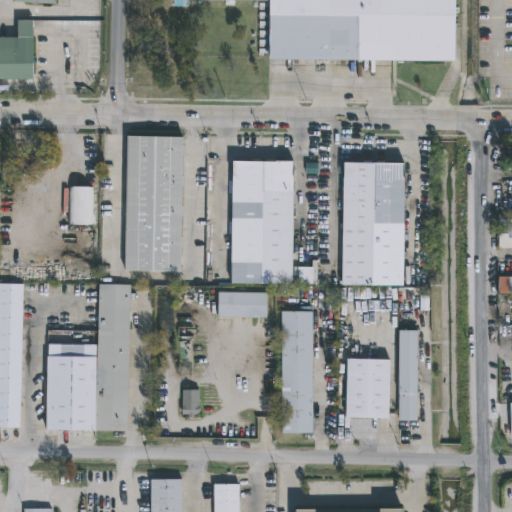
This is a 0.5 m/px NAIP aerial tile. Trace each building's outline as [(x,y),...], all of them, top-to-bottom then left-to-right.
[(451,0),(451,61),(272,60),(273,1),(235,1),(235,6),(227,6),(227,1),(176,1),(176,0),(451,0)] [(36,80),(0,80),(0,38),(19,38),(19,20),(34,20),(36,80)] [(185,139),(182,271),(127,270),(130,137),(185,139)] [(42,170),(18,170),(18,157),(42,156),(42,170)] [(294,160),(292,266),(310,267),(310,284),(230,283),(231,233),(226,233),(226,221),(231,221),(231,193),(227,193),(227,179),(232,179),(233,159),(294,160)] [(403,163),(401,286),(340,285),(342,162),(403,163)] [(90,185),(90,186),(93,186),(92,224),(68,223),(69,187),(74,187),(75,185),(77,185),(77,182),(88,182),(88,184),(90,185)] [(511,294),(498,294),(498,276),(511,276),(511,246),(498,247),(498,219),(507,219),(508,224),(511,224),(511,294)] [(0,283),(23,284),(19,427),(0,426),(0,283)] [(96,344),(98,284),(130,285),(127,431),(95,430),(96,344)] [(159,350),(156,350),(155,291),(174,291),(175,349),(159,350)] [(265,293),(264,318),(215,317),(216,292),(265,293)] [(304,434),(281,434),(280,311),(311,311),(312,434),(304,434)] [(415,421),(397,420),(398,331),(417,331),(415,421)] [(95,430),(45,429),(47,344),(96,344),(95,430)] [(390,360),(389,418),(345,417),(345,413),(335,413),(336,380),(345,380),(346,358),(390,360)] [(192,414),(192,419),(186,419),(186,415),(180,415),(180,390),(198,389),(197,414),(192,414)] [(180,511),(150,511),(150,479),(180,479),(180,511)] [(236,511),(210,511),(210,486),(236,485),(236,511)]
